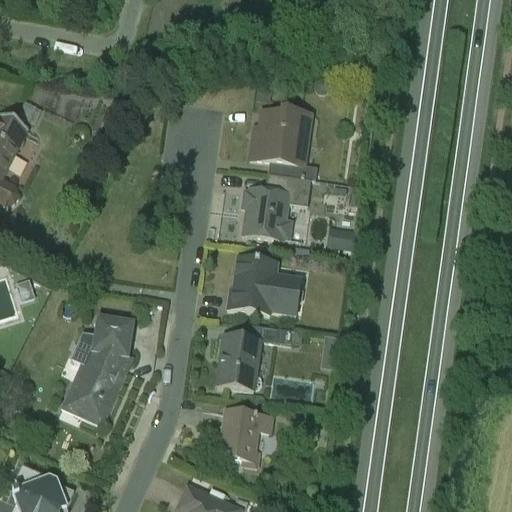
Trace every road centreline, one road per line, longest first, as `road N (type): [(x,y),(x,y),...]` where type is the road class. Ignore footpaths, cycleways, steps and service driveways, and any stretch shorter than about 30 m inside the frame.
road 1 (secondary): [(408,511),(477,0)]
road 2 (secondary): [(434,0),(368,511)]
road 3 (residential): [(123,511),(168,407),(207,131)]
road 4 (residential): [(0,30),(97,50),(119,41),(134,0)]
